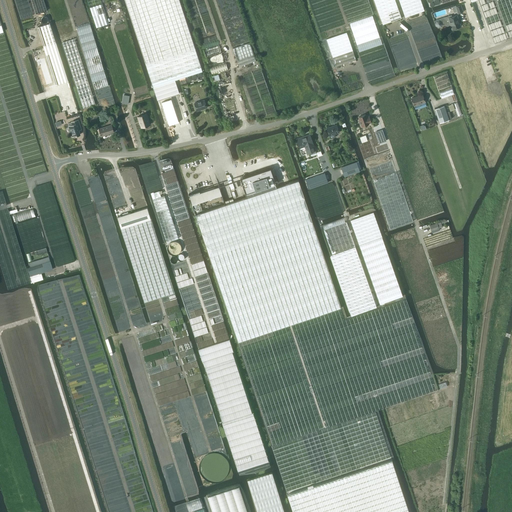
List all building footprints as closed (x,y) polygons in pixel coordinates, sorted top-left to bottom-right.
[(31,0),(36,14),(47,10),(43,0),(31,0)] [(124,0),(152,83),(201,67),(179,0),(124,0)] [(394,0),(373,0),(382,24),(401,18),(394,0)] [(398,0),(404,17),(423,10),(419,0),(398,0)] [(102,4),(90,8),(96,28),(108,24),(102,4)] [(442,24),(449,22),(452,29),(454,28),(455,29),(457,28),(458,27),(459,27),(457,20),(458,19),(456,15),(450,17),(449,16),(434,20),(436,26),(439,27),(441,26),(442,24)] [(50,23),(37,27),(43,46),(56,42),(50,23)] [(335,66),(345,63),(355,59),(346,32),(326,39),(335,66)] [(61,42),(83,108),(95,104),(74,38),(61,42)] [(56,42),(43,46),(55,84),(68,81),(56,42)] [(249,43),(232,49),(239,67),(256,61),(249,43)] [(226,63),(210,68),(212,75),(228,70),(226,63)] [(201,67),(152,83),(153,87),(202,71),(201,67)] [(411,98),(413,105),(424,102),(422,94),(411,98)] [(171,99),(162,102),(169,125),(178,122),(171,99)] [(194,103),(196,111),(206,107),(204,100),(194,103)] [(444,105),(434,109),(439,123),(449,119),(452,118),(449,111),(446,112),(444,105)] [(142,127),(149,125),(148,122),(149,121),(146,114),(138,117),(142,127)] [(366,117),(365,114),(358,117),(359,120),(358,121),(359,124),(360,123),(362,127),(368,124),(368,123),(371,122),(369,116),(366,117)] [(76,135),(80,134),(77,126),(80,126),(78,120),(72,122),(73,125),(69,126),(72,136),(76,135)] [(110,125),(106,126),(98,128),(101,136),(113,132),(112,128),(115,127),(113,120),(109,121),(110,125)] [(326,128),(329,135),(331,139),(336,137),(334,133),(339,132),(336,124),(326,128)] [(313,146),(312,143),(313,143),(309,134),(296,139),(299,148),(304,146),(305,149),(307,149),(308,153),(315,150),(313,146)] [(369,168),(381,204),(390,229),(413,221),(404,196),(392,159),(369,168)] [(356,162),(341,167),(344,177),(359,171),(356,162)] [(305,179),(308,189),(328,182),(324,173),(305,179)] [(238,342),(286,325),(341,307),(298,179),(195,214),(238,342)] [(152,199),(161,196),(159,191),(153,193),(153,192),(150,193),(152,199)] [(152,200),(159,221),(166,242),(178,239),(164,196),(152,200)] [(199,202),(192,205),(195,214),(202,211),(199,202)] [(147,207),(117,217),(121,228),(151,219),(147,207)] [(16,223),(35,217),(33,208),(13,214),(16,223)] [(373,212),(350,220),(359,244),(382,236),(373,212)] [(151,219),(121,228),(144,302),(174,292),(151,219)] [(376,307),(354,246),(346,222),(323,230),(331,254),(330,255),(351,316),(376,307)] [(30,267),(27,268),(29,275),(31,281),(34,280),(33,277),(39,275),(39,272),(41,272),(52,268),(50,261),(49,257),(29,263),(30,267)] [(337,478),(288,494),(293,511),(409,511),(392,460),(344,476),(337,478)] [(284,511),(272,472),(257,477),(248,480),(257,511),(284,511)]
